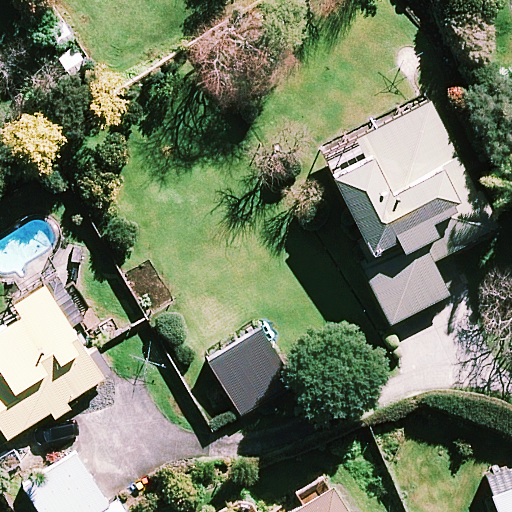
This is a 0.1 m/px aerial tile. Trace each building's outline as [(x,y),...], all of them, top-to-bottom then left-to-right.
[(487,221),(418,94),(346,133),(351,141),(314,161),(367,258),(357,264),(386,318),(441,288),(424,256),(487,221)] [(0,361),(0,417),(10,432),(50,404),(55,411),(72,399),(67,392),(103,368),(66,315),(81,304),(53,264),(10,294),(16,302),(0,312),(0,359),(1,361),(0,361)] [(288,380),(255,326),(227,343),(260,398),(288,380)] [(315,433),(303,398),(271,410),(284,444),(315,433)] [(109,511),(71,450),(19,482),(37,511),(109,511)] [(343,511),(322,478),(268,511),(210,511),(206,506),(196,511),(343,511)] [(511,511),(511,480),(487,491),(494,511),(511,511)]
